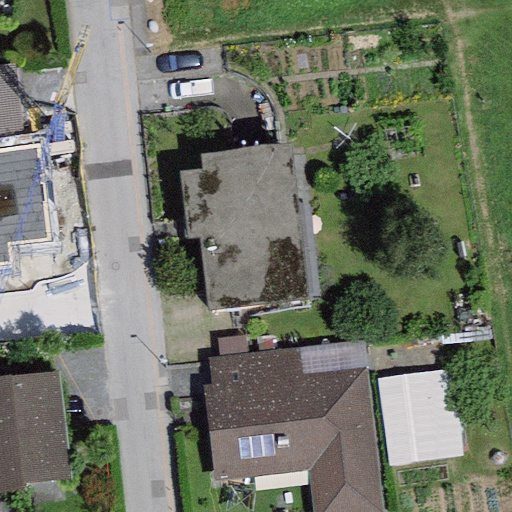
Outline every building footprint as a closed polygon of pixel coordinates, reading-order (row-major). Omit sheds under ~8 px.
[(0,157),(23,156),(16,77),(0,78),(0,157)] [(23,156),(0,157),(0,253),(23,251),(23,245),(49,242),(41,154),(23,156)] [(217,329),(325,317),(307,162),(199,174),(217,329)] [(393,511),(376,352),(214,369),(227,494),(322,484),(325,511),(393,511)] [(385,384),(403,469),(469,455),(450,370),(385,384)] [(58,384),(0,389),(0,499),(69,493),(58,384)]
